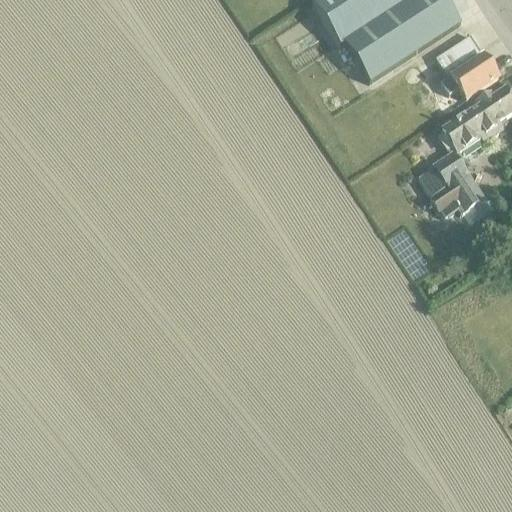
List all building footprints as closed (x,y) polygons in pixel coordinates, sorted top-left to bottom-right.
[(320,0),(310,7),(338,51),(342,49),(415,0),(320,0)] [(440,0),(415,0),(342,49),(368,88),(459,29),(440,0)] [(461,67),(476,58),(466,43),(434,65),(443,79),(446,77),(461,67)] [(461,67),(446,77),(449,82),(465,106),(496,85),(494,83),(495,78),(490,71),(486,70),(481,62),(464,73),(461,67)] [(473,114),(440,135),(452,154),(456,160),(480,144),(486,145),(496,138),(497,133),(505,128),(502,124),(511,118),(511,102),(510,99),(507,101),(502,94),(494,100),(491,97),(471,110),(473,114)] [(432,174),(416,185),(429,204),(427,205),(436,218),(438,217),(442,224),(455,216),(458,220),(463,216),(465,218),(481,208),(463,181),(464,181),(457,170),(461,167),(456,160),(452,154),(447,157),(449,160),(431,172),(432,174)]
